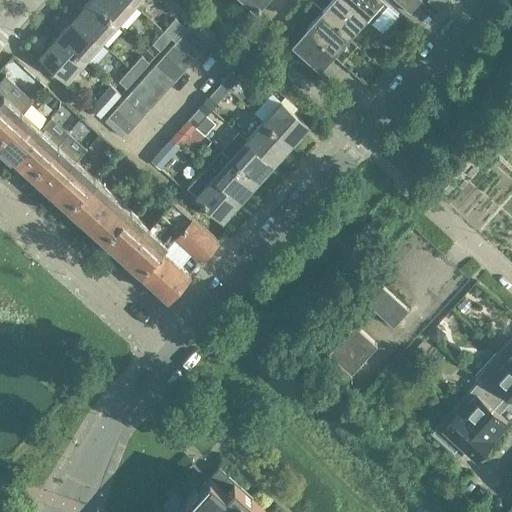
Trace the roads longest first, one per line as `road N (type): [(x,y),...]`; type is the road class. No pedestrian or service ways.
road 1 (residential): [(169,350),(490,0)]
road 2 (residential): [(169,350),(0,199)]
road 3 (residential): [(70,511),(110,427),(169,350)]
